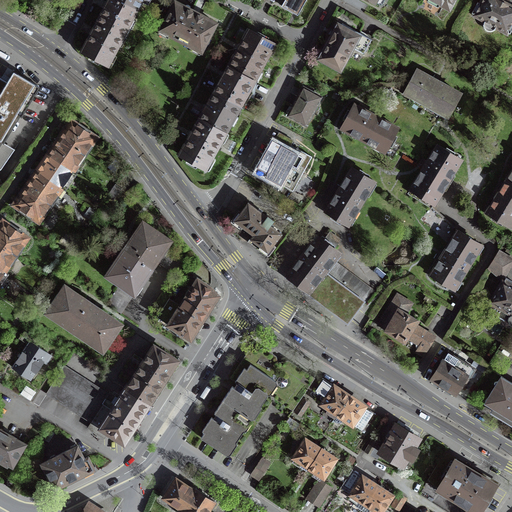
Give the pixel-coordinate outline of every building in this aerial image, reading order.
[(123,36),(137,10),(117,0),(108,0),(105,6),(97,22),(123,36)] [(117,0),(137,10),(142,0),(117,0)] [(284,0),(281,6),(295,14),(298,15),(306,0),(284,0)] [(427,0),(427,1),(438,7),(440,4),(449,9),(454,0),(427,0)] [(478,2),(471,13),(485,20),(484,23),(484,25),(485,27),(487,29),(490,30),(492,30),(495,29),(497,27),(510,34),(511,30),(511,0),(509,0),(508,2),(505,0),(483,0),(481,4),(478,2)] [(196,12),(175,1),(160,30),(201,52),(216,23),(196,12)] [(123,36),(97,22),(92,32),(81,52),(108,66),(123,36)] [(338,25),(320,57),(340,69),(352,47),(364,53),(372,40),(342,23),(340,26),(338,25)] [(228,66),(255,80),(275,43),(249,29),(239,47),(228,66)] [(214,92),(240,106),(255,80),(228,66),(221,79),(214,92)] [(448,116),(460,94),(417,70),(405,92),(411,96),(408,101),(438,120),(442,112),(448,116)] [(4,143),(20,116),(21,117),(40,87),(13,71),(7,82),(0,77),(0,145),(2,142),(4,143)] [(304,87),(289,115),(306,125),(321,97),(304,87)] [(200,118),(226,132),(240,106),(214,92),(207,105),(200,118)] [(438,120),(408,101),(394,126),(424,142),(431,131),(438,120)] [(354,104),(341,127),(385,151),(398,128),(394,126),(354,104)] [(226,132),(200,118),(189,136),(179,154),(188,159),(187,160),(196,165),(196,164),(205,169),(226,132)] [(71,120),(59,137),(84,154),(96,137),(71,120)] [(274,141),(257,172),(293,191),(312,156),(298,148),(295,152),(288,148),(293,140),(279,132),(275,141),(274,141)] [(59,137),(48,154),(73,171),(84,154),(59,137)] [(424,166),(408,194),(430,207),(431,208),(432,207),(461,159),(437,145),(424,166)] [(48,154),(36,170),(61,188),(65,190),(77,174),(73,171),(48,154)] [(374,181),(352,167),(325,211),(348,225),(374,181)] [(36,170),(25,187),(50,204),(61,188),(36,170)] [(486,212),(508,226),(511,219),(511,183),(507,180),(486,212)] [(112,202),(121,189),(115,185),(106,198),(112,202)] [(39,221),(50,204),(25,187),(13,204),(39,221)] [(127,193),(121,189),(112,202),(119,206),(127,193)] [(243,227),(253,235),(248,241),(257,248),(265,254),(281,233),(270,224),(273,220),(268,215),(267,216),(248,202),(241,212),(242,212),(233,224),(241,230),(243,227)] [(453,226),(432,207),(431,208),(430,207),(420,219),(446,243),(454,231),(452,229),(453,226)] [(3,221),(0,224),(0,243),(16,254),(27,237),(3,221)] [(125,249),(152,267),(156,260),(175,273),(184,259),(165,247),(170,240),(143,222),(125,249)] [(442,256),(431,274),(454,289),(481,244),(458,230),(442,256)] [(317,235),(287,275),(309,292),(313,287),(333,259),(339,252),(334,248),(340,239),(330,232),(324,240),(317,235)] [(0,243),(0,267),(4,271),(16,254),(0,243)] [(152,267),(125,249),(107,275),(120,284),(107,304),(121,313),(152,267)] [(511,262),(511,259),(499,251),(489,267),(501,277),(505,271),(507,269),(508,270),(511,262)] [(375,290),(333,259),(313,287),(320,292),(317,295),(351,319),(364,301),(366,303),(375,290)] [(0,267),(0,286),(9,274),(4,271),(0,267)] [(511,280),(506,277),(491,301),(511,313),(509,317),(509,322),(511,325),(511,280)] [(180,305),(169,298),(157,317),(191,338),(218,295),(210,286),(198,278),(180,305)] [(120,324),(65,287),(48,312),(102,349),(120,324)] [(435,336),(415,324),(417,320),(405,313),(411,302),(396,293),(377,325),(404,341),(407,336),(420,344),(416,351),(424,355),(435,336)] [(23,309),(17,318),(21,320),(27,312),(23,309)] [(51,355),(32,342),(35,338),(25,331),(20,338),(28,343),(12,366),(26,376),(31,379),(43,361),(46,363),(51,355)] [(149,403),(177,359),(154,345),(126,388),(149,403)] [(262,354),(263,351),(250,354),(244,364),(243,365),(233,380),(238,382),(261,398),(274,379),(273,374),(276,370),(273,358),(271,360),(262,354)] [(475,369),(448,352),(429,382),(452,396),(460,383),(464,386),(475,369)] [(313,380),(288,364),(283,365),(281,368),(282,372),(288,377),(289,382),(286,387),(281,388),(276,384),(273,390),(274,398),(293,410),(313,380)] [(64,366),(55,379),(92,403),(101,390),(64,366)] [(327,412),(335,417),(349,395),(322,377),(314,390),(317,392),(313,397),(329,408),(327,412)] [(55,379),(47,393),(84,416),(92,403),(55,379)] [(511,384),(502,379),(486,405),(511,420),(511,384)] [(217,408),(243,426),(261,398),(238,382),(235,387),(232,385),(217,408)] [(207,385),(200,396),(205,399),(212,388),(210,387),(207,385)] [(149,403),(126,388),(112,410),(102,403),(91,421),(88,427),(94,431),(98,426),(124,442),(149,403)] [(108,394),(101,390),(92,403),(84,416),(91,421),(102,403),(108,394)] [(335,417),(342,422),(344,418),(362,429),(374,411),(349,395),(335,417)] [(309,403),(303,399),(295,412),(301,416),(309,403)] [(243,426),(217,408),(214,412),(217,414),(214,418),(211,417),(202,430),(205,432),(201,437),(225,453),(243,426)] [(290,416),(285,424),(295,431),(300,423),(290,416)] [(410,432),(396,424),(381,450),(380,451),(381,451),(403,464),(407,456),(414,460),(420,449),(414,446),(419,437),(410,432)] [(12,465),(25,443),(0,428),(0,459),(0,460),(1,458),(12,465)] [(291,461),(306,471),(320,448),(305,439),(291,461)] [(378,443),(372,440),(365,452),(377,458),(381,451),(380,451),(381,450),(377,446),(378,443)] [(63,481),(64,483),(93,468),(88,456),(83,458),(77,445),(42,463),(54,485),(63,481)] [(335,458),(320,448),(306,471),(321,480),(335,458)] [(471,468),(445,453),(428,480),(438,487),(438,488),(477,511),(479,511),(496,483),(471,468)] [(349,455),(346,460),(352,464),(355,459),(349,455)] [(269,464),(261,459),(251,474),(259,479),(269,464)] [(363,508),(377,485),(362,476),(348,498),(363,508)] [(194,490),(176,478),(163,497),(182,509),(181,511),(183,511),(207,511),(215,501),(199,491),(195,488),(194,490)] [(319,480),(307,498),(319,506),(331,488),(319,480)] [(380,511),(392,494),(377,485),(363,508),(369,511),(380,511)] [(399,494),(392,505),(399,509),(406,498),(399,494)]
